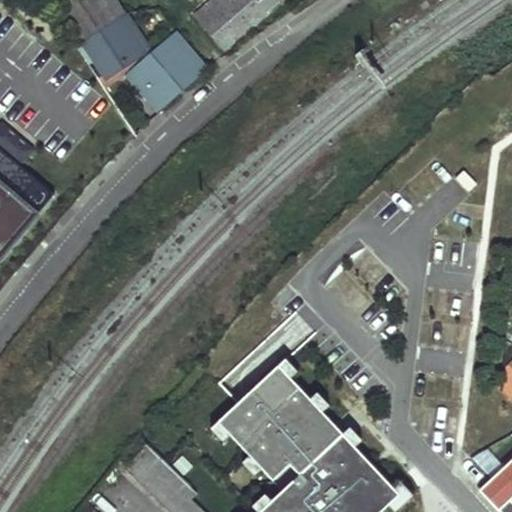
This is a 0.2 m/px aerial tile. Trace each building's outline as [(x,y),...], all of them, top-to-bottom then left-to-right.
[(50,0),(75,38),(118,8),(113,0),(50,0)] [(212,0),(197,12),(227,47),(268,12),(257,0),(212,0)] [(146,48),(118,8),(75,38),(102,78),(146,48)] [(175,42),(136,75),(161,104),(200,71),(175,42)] [(0,264),(43,213),(0,177),(0,264)] [(301,474),(259,511),(382,511),(399,495),(277,366),(238,402),(217,422),(272,481),(289,462),(301,474)] [(511,406),(511,380),(499,367),(497,391),(511,406)] [(168,465),(146,446),(126,470),(169,511),(206,511),(191,497),(196,492),(190,486),(168,465)] [(511,461),(480,491),(499,511),(511,511),(511,502),(510,501),(511,499),(511,461)]
